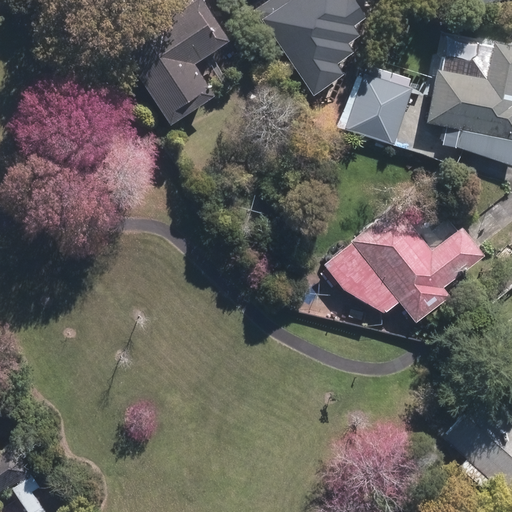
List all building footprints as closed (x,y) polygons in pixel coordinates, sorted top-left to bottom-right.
[(220,45),(189,0),(188,0),(111,52),(162,128),(206,98),(186,68),(220,45)] [(335,0),(286,0),(253,22),(305,97),(337,76),(330,65),(348,53),(341,43),(352,36),(347,28),(359,20),(344,0),(335,0)] [(480,81),(432,71),(421,124),(455,131),(452,149),(510,168),(511,156),(511,49),(487,44),(480,81)] [(407,90),(359,75),(341,130),(390,145),(407,90)] [(424,251),(388,206),(319,266),(337,290),(380,314),(393,304),(409,325),(443,297),(437,289),(448,280),(454,275),(452,273),(458,268),(460,270),(476,257),(453,229),(424,251)] [(486,482),(511,506),(511,418),(478,388),(435,435),(462,460),(455,467),(479,489),(486,482)] [(0,491),(5,488),(21,511),(44,511),(20,475),(1,448),(0,448),(0,491)]
